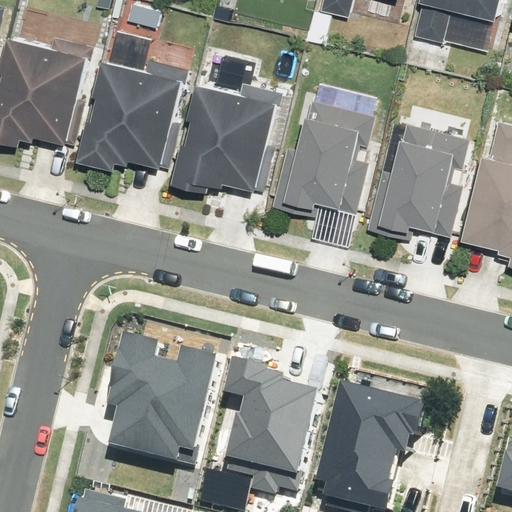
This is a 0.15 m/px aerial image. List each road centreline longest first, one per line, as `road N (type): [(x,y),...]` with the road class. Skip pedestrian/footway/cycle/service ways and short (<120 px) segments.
road 1 (residential): [(496,342),(71,234)]
road 2 (residential): [(3,511),(71,234)]
road 3 (residential): [(496,342),(456,511)]
